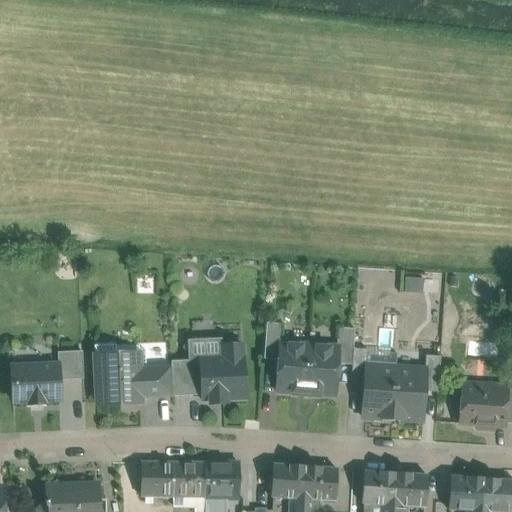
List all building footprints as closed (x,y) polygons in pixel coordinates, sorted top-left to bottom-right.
[(282,325),(266,324),(263,360),(278,361),(280,345),(281,345),(282,325)] [(354,330),(338,329),(336,348),(338,348),(337,365),(352,366),(353,350),(354,330)] [(281,345),(280,345),(278,361),(276,392),(305,394),(309,347),(281,345)] [(115,346),(94,347),(94,362),(96,403),(98,403),(139,401),(141,401),(141,397),(140,371),(139,354),(116,355),(115,346)] [(242,346),(221,347),(222,359),(200,360),(200,361),(202,396),(202,402),(209,401),(210,404),(226,404),(226,401),(244,400),(242,346)] [(336,348),(309,347),(305,394),(334,396),(337,365),(338,348),(336,348)] [(367,351),(353,350),(352,366),(350,385),(364,386),(365,366),(366,366),(367,351)] [(82,352),(57,353),(58,366),(58,380),(83,379),(82,352)] [(440,358),(425,357),(424,370),(425,370),(424,392),(438,393),(440,358)] [(58,366),(12,369),(13,403),(28,402),(28,406),(45,405),(44,401),(59,401),(58,380),(58,366)] [(200,366),(171,367),(172,397),(202,396),(200,366)] [(366,366),(365,366),(364,386),(362,417),(362,418),(363,418),(392,420),(395,368),(366,366)] [(169,370),(140,371),(141,397),(170,395),(170,398),(172,397),(171,367),(169,368),(169,370)] [(424,370),(395,368),(392,420),(422,422),(424,392),(425,370),(424,370)] [(493,387),(462,385),(460,425),(473,425),(477,430),(492,431),(496,427),(504,427),(504,424),(506,392),(505,391),(493,391),(493,387)] [(173,464),(141,463),(140,498),(172,498),(173,464)] [(205,464),(173,464),(172,498),(204,498),(205,464)] [(237,465),(205,464),(204,498),(237,499),(237,465)] [(305,467),(273,465),(271,498),(289,499),(288,511),(302,511),(306,468),(305,468),(305,467)] [(337,470),(306,468),(302,511),(316,511),(317,501),(335,502),(337,470)] [(392,511),(395,474),(363,472),(361,504),(367,505),(379,505),(378,511),(392,511)] [(427,476),(395,474),(392,511),(407,511),(407,507),(425,508),(427,476)] [(480,511),(483,480),(451,478),(449,510),(467,511),(466,511),(480,511)] [(511,511),(511,481),(483,480),(480,511),(511,511)] [(99,483),(44,485),(45,506),(42,506),(37,511),(100,511),(100,488),(99,483)] [(204,511),(204,498),(172,498),(172,511),(204,511)]
